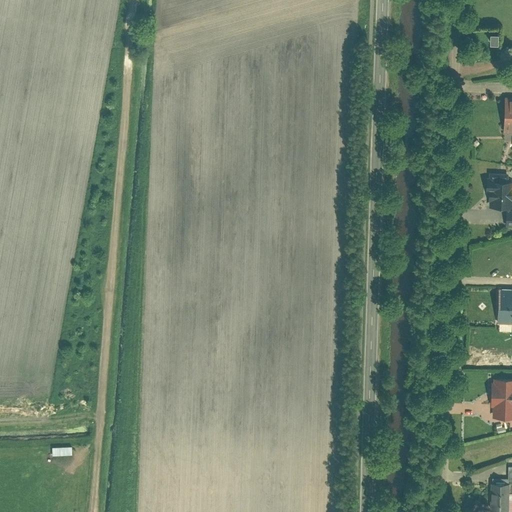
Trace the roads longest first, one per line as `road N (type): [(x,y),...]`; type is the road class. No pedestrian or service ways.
road 1 (track): [(93,511),(136,0)]
road 2 (tertiary): [(364,511),(383,0)]
road 3 (unclassified): [(440,511),(454,0)]
